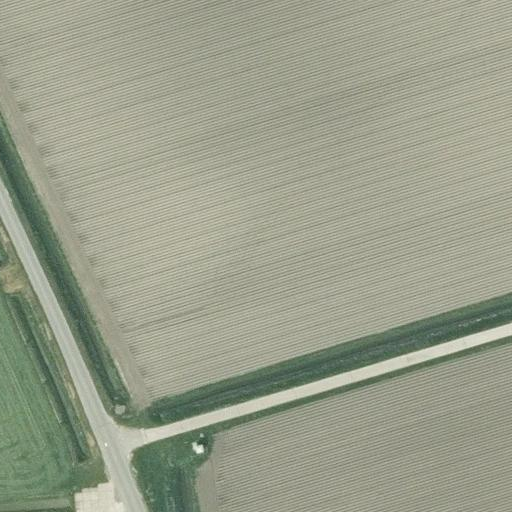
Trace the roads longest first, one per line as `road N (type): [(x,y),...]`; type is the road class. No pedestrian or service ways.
road 1 (unclassified): [(110,447),(511,328)]
road 2 (unclassified): [(110,447),(0,196)]
